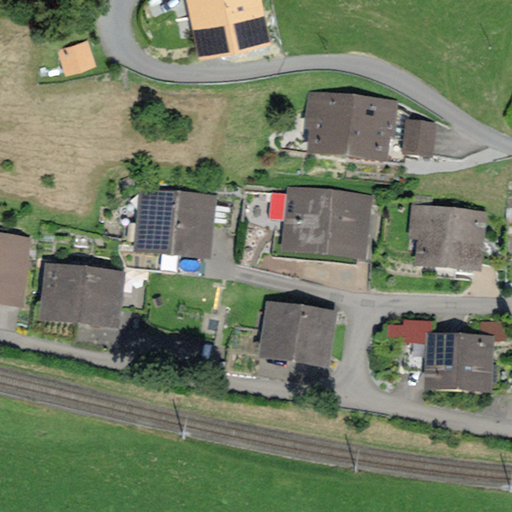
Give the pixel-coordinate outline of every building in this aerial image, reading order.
[(269,36),(261,0),(190,0),(201,50),(269,36)] [(97,63),(88,40),(58,50),(67,74),(97,63)] [(308,154),(348,158),(355,97),(309,93),(305,130),(310,131),(308,154)] [(406,117),(397,116),(398,102),(355,97),(348,158),(388,162),(390,140),(404,141),(406,117)] [(437,140),(438,123),(406,120),(405,136),(437,140)] [(435,156),(437,140),(405,136),(403,153),(435,156)] [(255,220),(275,222),(272,252),(358,261),(365,196),(278,187),(278,194),(257,192),(255,220)] [(202,255),(208,199),(140,191),(134,247),(202,255)] [(483,272),(488,212),(413,205),(410,239),(418,240),(416,265),(483,272)] [(0,297),(15,299),(22,244),(0,241),(0,297)] [(106,323),(111,274),(42,267),(37,316),(106,323)] [(325,363),(331,320),(276,311),(269,354),(325,363)] [(483,386),(485,345),(428,343),(429,338),(415,337),(414,364),(436,365),(435,384),(483,386)]
